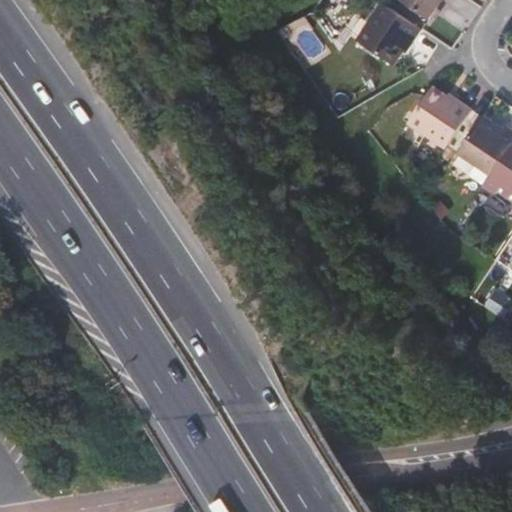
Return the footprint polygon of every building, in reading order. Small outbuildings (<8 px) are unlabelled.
[(432,25),(449,0),(394,0),(395,0),(432,25)] [(416,51),(424,37),(385,11),(360,48),(395,73),(412,49),(416,51)] [(450,154),(476,115),(463,106),(461,110),(435,92),(412,128),(450,154)] [(511,155),(511,135),(509,133),(508,136),(486,122),(462,159),(494,181),(511,155)] [(511,155),(494,181),(487,192),(499,200),(502,196),(511,203),(511,155)]
